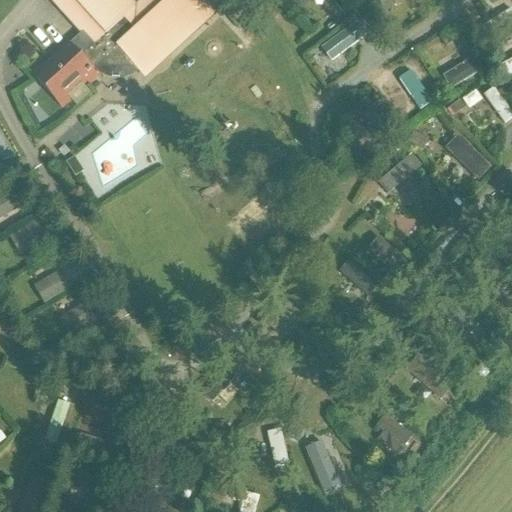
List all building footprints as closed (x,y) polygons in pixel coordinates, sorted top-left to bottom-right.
[(131,11),(121,0),(58,0),(70,12),(66,16),(82,32),(33,76),(56,101),(80,79),(86,86),(98,75),(90,68),(135,68),(144,79),(217,12),(205,0),(165,0),(139,25),(129,14),(131,11)] [(462,94),(490,77),(484,67),(456,84),(462,94)] [(506,121),(511,118),(511,111),(500,91),(491,96),(506,121)] [(410,106),(415,114),(432,104),(427,96),(410,106)] [(455,143),(478,181),(492,172),(469,134),(455,143)] [(74,178),(83,172),(74,158),(65,163),(74,178)] [(421,177),(418,190),(427,192),(429,179),(421,177)] [(0,215),(5,229),(31,219),(23,198),(0,206),(0,215)] [(52,231),(22,245),(29,260),(59,246),(52,231)] [(71,275),(45,287),(54,307),(80,294),(71,275)] [(293,299),(275,326),(288,335),(307,308),(293,299)] [(0,312),(0,336),(11,332),(3,311),(0,312)] [(25,346),(14,342),(10,355),(21,359),(25,346)] [(388,408),(380,423),(395,430),(403,415),(388,408)] [(293,422),(283,414),(277,422),(286,430),(293,422)] [(303,431),(294,426),(288,437),(297,442),(303,431)] [(2,433),(0,434),(0,459),(14,447),(2,433)] [(183,500),(187,487),(168,480),(163,494),(183,500)] [(14,511),(25,511),(31,499),(21,495),(14,511)] [(244,511),(264,511),(267,502),(248,497),(244,511)]
